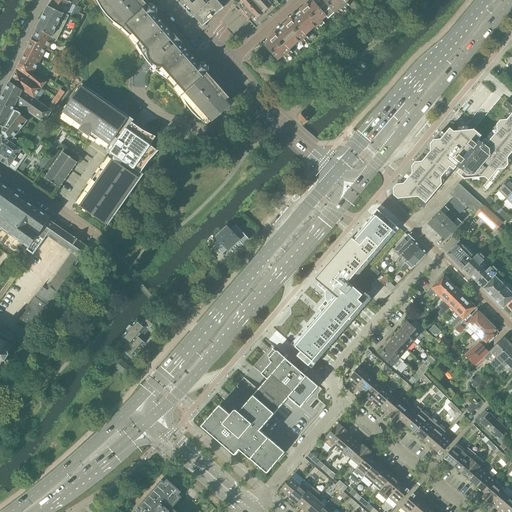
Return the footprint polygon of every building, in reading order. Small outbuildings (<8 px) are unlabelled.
[(63,0),(51,0),(48,7),(65,14),(66,13),(71,3),(63,0)] [(137,45),(143,56),(148,62),(152,67),(157,72),(167,79),(175,87),(176,88),(181,95),(187,105),(187,106),(192,112),(198,118),(199,119),(208,125),(212,121),(213,122),(231,106),(226,101),(229,98),(230,99),(230,98),(208,73),(209,72),(209,67),(206,63),(201,63),(200,64),(182,44),(183,43),(175,34),(174,35),(156,15),(157,14),(158,9),(154,5),(149,5),(148,6),(142,0),(96,0),(101,8),(102,9),(107,16),(108,17),(113,22),(123,29),(130,36),(130,37),(137,45)] [(182,0),(180,2),(187,10),(197,0),(182,0)] [(192,14),(195,17),(205,7),(213,0),(197,0),(187,10),(191,15),(192,14)] [(216,0),(213,0),(205,7),(213,16),(222,6),(216,0)] [(263,15),(249,0),(244,0),(241,3),(244,7),(240,10),(249,20),(253,17),(257,21),(263,15)] [(273,4),(277,0),(249,0),(263,15),(273,5),(273,4)] [(349,0),(315,0),(314,2),(314,3),(266,46),(268,49),(267,51),(270,55),(272,53),(279,60),(327,17),(329,19),(349,0)] [(65,14),(48,7),(42,18),(37,30),(54,38),(54,39),(57,41),(58,40),(69,17),(69,16),(65,14)] [(200,21),(205,24),(213,16),(205,7),(195,17),(199,22),(200,21)] [(37,30),(31,41),(46,48),(46,49),(48,50),(54,39),(54,38),(37,30)] [(31,41),(26,52),(41,59),(46,49),(46,48),(31,41)] [(19,64),(35,72),(41,59),(26,52),(19,64)] [(19,64),(11,82),(34,98),(47,82),(37,77),(38,76),(36,75),(35,76),(34,75),(35,72),(19,64)] [(287,87),(281,81),(275,87),(281,93),(287,87)] [(0,124),(4,127),(2,132),(3,136),(5,135),(5,137),(5,138),(7,139),(8,139),(11,141),(11,142),(14,143),(15,143),(16,140),(15,139),(16,139),(14,138),(28,120),(21,115),(22,114),(19,112),(20,111),(22,107),(44,123),(52,111),(34,98),(11,82),(0,103),(0,124)] [(114,159),(113,160),(110,157),(109,157),(77,203),(81,206),(80,207),(105,224),(106,223),(109,225),(144,175),(142,173),(149,162),(159,151),(158,151),(150,145),(156,137),(143,130),(133,123),(135,120),(84,85),(82,88),(81,87),(64,112),(65,113),(62,117),(79,129),(79,130),(89,137),(90,137),(108,149),(108,148),(111,145),(112,145),(113,146),(113,147),(114,149),(115,150),(115,151),(115,152),(115,154),(115,155),(115,156),(115,158),(114,159)] [(55,107),(65,93),(61,90),(51,104),(55,107)] [(404,184),(400,180),(390,192),(398,199),(399,199),(418,197),(421,200),(418,203),(423,207),(445,181),(442,178),(450,167),(454,171),(457,167),(460,169),(456,173),(465,180),(465,179),(485,178),(492,184),(511,160),(511,105),(508,103),(508,102),(507,102),(506,102),(505,102),(505,103),(504,103),(504,104),(504,105),(504,106),(504,107),(508,110),(482,142),(479,140),(482,136),(474,129),(473,130),(468,130),(459,131),(456,131),(454,132),(450,128),(441,139),(437,136),(430,144),(427,148),(431,151),(422,161),(418,158),(408,170),(412,173),(404,184)] [(297,117),(304,125),(311,119),(304,111),(297,117)] [(63,128),(53,122),(44,136),(45,136),(48,138),(54,142),(63,128)] [(22,150),(2,136),(0,138),(0,160),(9,167),(15,171),(27,154),(22,150)] [(34,150),(32,152),(34,153),(41,143),(40,142),(39,143),(37,146),(35,149),(34,150)] [(61,185),(62,185),(65,180),(65,181),(66,180),(65,180),(68,176),(69,176),(69,175),(71,171),(72,171),(72,170),(75,166),(76,166),(75,165),(77,164),(77,163),(75,161),(65,154),(63,152),(63,153),(62,155),(61,154),(61,155),(61,156),(58,159),(57,160),(58,160),(55,165),(54,164),(54,165),(51,169),(50,169),(51,170),(48,174),(47,174),(47,175),(46,177),(45,177),(45,178),(46,179),(46,178),(49,180),(49,181),(50,181),(55,185),(56,186),(56,185),(59,187),(59,188),(60,188),(60,187),(61,185)] [(499,191),(507,199),(511,193),(511,180),(511,179),(499,191)] [(77,268),(82,260),(90,249),(49,220),(50,220),(0,184),(0,226),(6,231),(11,234),(29,247),(27,250),(33,254),(47,236),(72,253),(66,261),(77,268)] [(454,199),(446,207),(429,224),(445,239),(461,222),(456,217),(467,206),(475,214),(483,206),(459,184),(450,194),(454,199)] [(484,205),(483,206),(475,214),(485,223),(493,214),(484,205)] [(503,218),(507,214),(499,206),(495,210),(503,218)] [(352,237),(316,279),(330,292),(330,294),(330,299),(330,301),(300,335),(292,344),(300,352),(297,356),(309,366),(363,304),(359,300),(363,295),(348,282),(397,226),(378,209),(353,238),(352,237)] [(500,226),(503,223),(493,214),(485,223),(494,231),(495,232),(496,230),(499,227),(500,226)] [(230,231),(227,229),(218,238),(221,241),(216,246),(223,254),(228,248),(233,253),(242,244),(243,245),(249,240),(236,226),(230,231)] [(499,227),(496,230),(499,233),(502,235),(505,232),(499,227)] [(494,231),(489,236),(492,240),(499,233),(496,230),(495,232),(494,231)] [(409,234),(408,236),(393,250),(396,253),(390,258),(394,262),(400,257),(415,242),(416,241),(409,234)] [(415,242),(400,257),(402,259),(397,264),(400,268),(421,247),(415,242)] [(459,243),(448,254),(463,269),(464,269),(479,254),(475,250),(468,243),(463,247),(459,243)] [(421,247),(400,268),(404,272),(410,267),(412,269),(428,254),(421,247)] [(479,254),(464,269),(470,275),(487,259),(486,258),(480,253),(479,254)] [(212,262),(216,259),(211,254),(207,257),(212,262)] [(487,259),(470,275),(476,281),(493,265),(494,264),(487,257),(486,258),(487,259)] [(511,264),(509,261),(503,267),(507,270),(511,265),(511,264)] [(493,265),(476,281),(483,288),(499,272),(499,271),(493,265)] [(370,274),(377,280),(382,276),(383,275),(375,268),(370,274)] [(499,272),(483,288),(493,299),(505,287),(498,280),(500,278),(501,277),(505,273),(501,269),(499,271),(499,272)] [(387,281),(388,282),(392,278),(387,274),(383,277),(382,276),(377,280),(383,286),(387,281)] [(440,296),(452,284),(451,284),(451,282),(449,280),(448,280),(444,277),(433,288),(427,294),(430,298),(436,292),(440,296)] [(390,291),(394,287),(390,283),(386,287),(390,291)] [(439,306),(442,309),(459,292),(456,289),(456,287),(454,285),(452,285),(452,284),(440,296),(445,300),(439,306)] [(52,302),(45,296),(48,291),(43,287),(37,295),(43,300),(41,302),(37,300),(32,306),(29,305),(19,319),(30,327),(26,332),(29,334),(33,329),(48,308),(52,302)] [(505,287),(493,299),(503,309),(506,306),(511,300),(511,292),(511,293),(505,287)] [(50,289),(48,291),(45,296),(52,302),(57,294),(50,289)] [(451,307),(455,311),(467,299),(466,299),(466,297),(465,296),(463,296),(459,292),(442,309),(438,313),(442,316),(451,307)] [(468,300),(467,299),(455,311),(451,316),(455,320),(451,324),(455,328),(459,323),(475,307),(471,303),(471,302),(469,300),(468,300)] [(465,323),(475,333),(487,320),(477,311),(475,307),(459,323),(460,324),(455,329),(459,333),(464,328),(462,326),(465,323)] [(142,322),(138,319),(122,338),(126,341),(121,347),(133,357),(145,343),(139,337),(147,327),(149,329),(154,323),(147,316),(142,322)] [(496,330),(487,320),(475,333),(480,338),(477,341),(478,342),(464,356),(475,366),(481,360),(483,357),(489,352),(484,347),(499,333),(496,330)] [(400,330),(414,342),(421,333),(407,321),(400,330)] [(0,366),(3,362),(4,361),(5,361),(6,361),(6,360),(9,355),(9,354),(9,352),(15,341),(13,339),(15,336),(1,327),(0,328),(0,366)] [(407,350),(414,342),(400,330),(393,338),(407,350)] [(504,337),(489,352),(483,357),(486,360),(493,354),(494,356),(493,358),(494,360),(510,344),(504,337)] [(393,338),(386,346),(400,358),(407,350),(393,338)] [(511,354),(511,345),(510,344),(494,360),(496,361),(497,360),(499,361),(494,366),(496,369),(497,369),(503,363),(511,354)] [(400,358),(386,346),(378,355),(392,367),(400,358)] [(300,407),(318,386),(278,351),(276,351),(269,358),(270,361),(271,362),(261,374),(267,379),(239,412),(237,410),(234,410),(231,415),(220,405),(202,426),(235,455),(240,450),(251,459),(251,460),(267,473),(285,452),(269,438),(260,431),(274,414),(288,398),(300,407)] [(511,368),(511,354),(503,363),(497,369),(499,372),(504,367),(509,372),(511,368)] [(117,356),(111,363),(124,375),(130,368),(117,356)] [(423,360),(421,362),(427,367),(430,363),(432,365),(436,361),(430,356),(425,362),(423,360)] [(481,360),(475,366),(477,368),(483,363),(481,360)] [(416,373),(418,375),(419,376),(427,367),(421,362),(414,370),(417,372),(416,373)] [(309,370),(303,365),(300,368),(306,373),(309,370)] [(348,380),(356,387),(367,374),(359,367),(348,380)] [(356,387),(364,394),(375,381),(367,374),(356,387)] [(401,384),(404,381),(396,374),(393,378),(401,384)] [(482,384),(487,379),(482,374),(478,377),(477,376),(470,383),(476,389),(482,384)] [(412,384),(419,376),(418,375),(414,379),(412,377),(409,381),(412,384)] [(420,378),(428,386),(431,383),(424,375),(420,378)] [(487,379),(482,384),(485,388),(491,382),(487,379)] [(372,401),(384,388),(375,381),(364,394),(372,401)] [(372,401),(380,408),(392,395),(395,391),(387,384),(384,388),(372,401)] [(436,394),(433,397),(439,403),(445,396),(439,390),(436,394)] [(380,408),(389,416),(400,402),(392,395),(380,408)] [(404,398),(400,402),(389,416),(397,423),(400,420),(411,406),(408,404),(408,401),(404,398)] [(448,412),(451,409),(451,408),(454,406),(451,402),(444,409),(448,412)] [(415,409),(411,406),(400,420),(407,426),(422,410),(418,406),(415,409)] [(454,406),(451,408),(451,409),(454,412),(454,413),(456,416),(461,412),(454,406)] [(407,426),(416,433),(431,416),(423,409),(422,410),(407,426)] [(481,422),(489,431),(498,422),(489,414),(485,410),(479,417),(483,420),(481,422)] [(424,440),(439,423),(431,416),(416,433),(424,440)] [(498,422),(489,431),(498,439),(505,431),(506,430),(498,422)] [(335,444),(347,430),(338,423),(326,437),(335,444)] [(447,430),(439,423),(424,440),(432,447),(443,434),(447,430)] [(335,444),(343,452),(355,438),(347,430),(335,444)] [(498,439),(497,440),(501,444),(510,435),(505,431),(498,439)] [(452,442),(443,434),(432,447),(440,455),(452,442)] [(355,438),(343,452),(351,459),(363,444),(355,438)] [(363,444),(351,459),(359,466),(369,455),(372,452),(363,444)] [(444,458),(453,466),(464,453),(455,445),(444,458)] [(468,448),(464,453),(453,466),(461,473),(476,455),(468,448)] [(359,466),(356,469),(357,469),(352,474),(358,478),(359,477),(361,480),(365,476),(377,462),(369,455),(359,466)] [(484,462),(476,455),(461,473),(469,480),(480,467),(484,462)] [(314,456),(311,460),(317,465),(320,461),(314,456)] [(365,476),(373,483),(385,469),(377,462),(365,476)] [(469,480),(477,487),(488,474),(480,467),(469,480)] [(385,469),(373,483),(381,490),(393,476),(385,469)] [(304,479),(296,472),(281,490),(289,497),(304,479)] [(497,481),(488,474),(477,487),(485,493),(485,494),(494,484),(497,481)] [(393,476),(381,490),(378,493),(386,500),(389,497),(401,483),(393,476)] [(177,511),(173,508),(184,494),(164,477),(135,511),(136,511),(177,511)] [(304,479),(289,497),(297,504),(312,487),(304,479)] [(401,483),(389,497),(397,505),(410,491),(401,483)] [(482,497),(490,504),(502,491),(494,484),(485,494),(485,493),(482,497)] [(321,494),(312,487),(297,504),(305,511),(316,499),(321,494)] [(340,487),(337,491),(341,494),(340,496),(344,500),(348,496),(343,492),(344,491),(340,487)] [(349,494),(358,501),(361,497),(357,494),(358,493),(353,489),(349,494)] [(510,498),(502,491),(490,504),(499,511),(510,498)] [(406,511),(411,511),(422,501),(413,494),(401,508),(406,511)] [(499,511),(510,511),(511,511),(511,495),(510,498),(499,511)] [(361,497),(358,501),(366,508),(369,504),(361,497)] [(319,511),(325,506),(316,499),(305,511),(306,511),(319,511)] [(325,506),(319,511),(333,511),(336,510),(332,507),(332,504),(329,501),(325,506)] [(426,511),(430,508),(422,501),(411,511),(426,511)]
